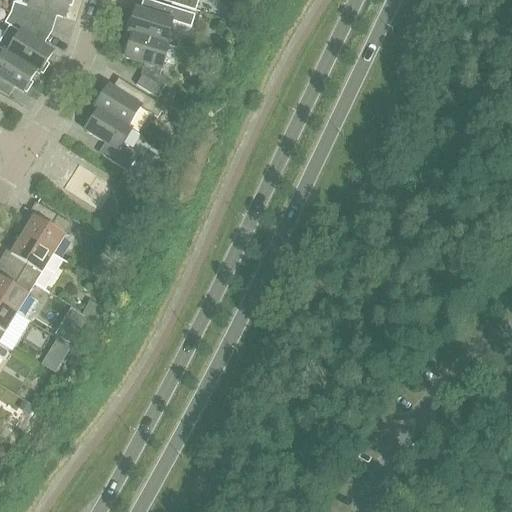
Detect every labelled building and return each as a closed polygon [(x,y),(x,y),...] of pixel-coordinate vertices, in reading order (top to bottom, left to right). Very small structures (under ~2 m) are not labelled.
[(65,20),(70,0),(15,0),(11,15),(34,25),(38,11),(65,20)] [(173,0),(171,5),(196,12),(199,0),(173,0)] [(137,11),(129,35),(169,47),(169,46),(165,45),(172,23),(191,29),(195,16),(159,5),(155,16),(137,11)] [(40,75),(53,53),(27,37),(34,25),(11,15),(5,24),(21,34),(8,54),(8,55),(40,75)] [(158,81),(169,47),(129,35),(133,36),(126,60),(146,66),(143,76),(136,86),(158,100),(166,86),(158,81)] [(0,49),(0,79),(23,94),(36,73),(39,75),(40,75),(8,55),(8,54),(0,49)] [(164,108),(139,93),(133,103),(109,88),(96,110),(131,131),(132,131),(128,129),(141,109),(158,119),(164,108)] [(104,158),(128,173),(135,162),(132,160),(136,153),(123,145),(131,131),(96,110),(99,112),(86,133),(110,147),(104,158)] [(33,221),(23,237),(53,256),(72,226),(37,204),(29,218),(33,221)] [(9,251),(0,264),(35,285),(53,256),(23,237),(13,253),(9,251)] [(99,262),(90,277),(103,284),(111,269),(104,266),(99,262)] [(27,298),(35,285),(0,264),(0,304),(17,315),(27,321),(38,304),(27,298)] [(91,302),(83,317),(89,320),(95,323),(103,309),(94,304),(91,302)] [(0,341),(17,315),(0,304),(0,341)] [(71,346),(75,339),(59,329),(55,336),(71,346)] [(39,367),(52,375),(68,350),(55,342),(39,367)] [(23,402),(18,410),(29,417),(34,409),(23,402)] [(2,448),(0,449),(0,458),(2,460),(7,460),(11,457),(11,452),(7,448),(2,448)]
